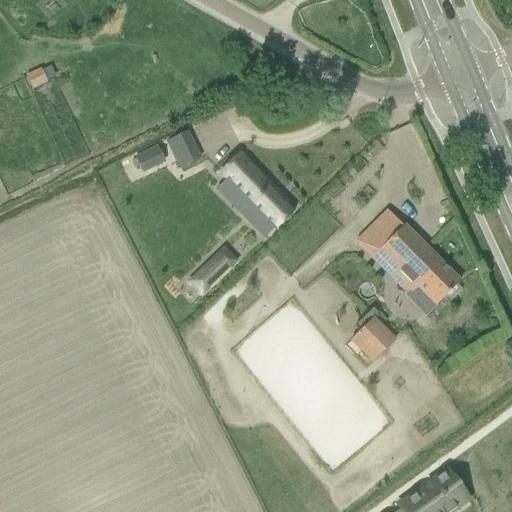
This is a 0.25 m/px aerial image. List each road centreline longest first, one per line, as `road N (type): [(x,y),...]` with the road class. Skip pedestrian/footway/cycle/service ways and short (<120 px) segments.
road 1 (track): [(0,287),(51,266),(81,271),(98,286),(210,511)]
road 2 (unclassified): [(204,0),(369,88),(395,95),(446,81)]
road 3 (primary): [(446,81),(511,226)]
